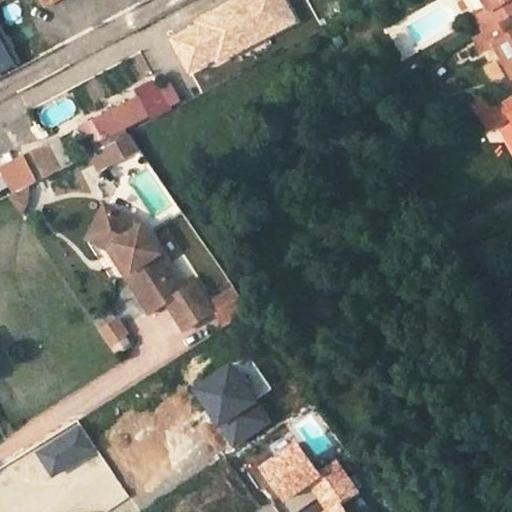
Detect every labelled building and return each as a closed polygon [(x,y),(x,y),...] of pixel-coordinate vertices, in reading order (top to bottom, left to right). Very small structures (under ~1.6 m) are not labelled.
[(191,77),(302,25),(290,0),(239,0),(170,32),(191,77)] [(511,0),(481,0),(486,7),(472,15),(480,31),(511,12),(511,0)] [(470,37),(477,50),(493,40),(511,73),(511,12),(480,31),(470,37)] [(511,93),(492,106),(499,120),(511,112),(511,93)] [(127,104),(94,121),(103,138),(136,121),(127,104)] [(103,138),(94,121),(82,127),(91,144),(103,138)] [(39,164),(52,156),(46,145),(32,152),(39,164)] [(45,175),(58,168),(52,156),(39,164),(45,175)] [(91,229),(98,232),(111,207),(104,203),(91,229)] [(166,300),(184,328),(213,310),(191,276),(180,283),(142,223),(111,207),(98,232),(114,241),(131,268),(124,272),(149,311),(166,300)]
